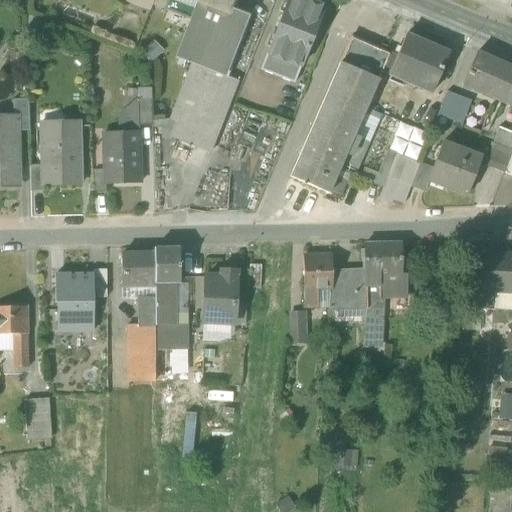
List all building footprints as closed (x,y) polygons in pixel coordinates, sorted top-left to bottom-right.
[(149,13),(152,5),(153,0),(125,0),(124,3),(149,13)] [(153,0),(152,5),(164,10),(168,0),(153,0)] [(168,0),(164,10),(191,21),(198,1),(195,0),(168,0)] [(195,0),(198,1),(228,12),(229,10),(232,0),(195,0)] [(290,0),(287,0),(266,54),(270,56),(268,59),(295,69),(296,66),(300,67),(322,12),(318,10),(319,7),(302,0),(296,0),(296,2),(290,0)] [(176,60),(190,65),(222,78),(246,16),(229,10),(228,12),(198,1),(191,21),(176,60)] [(351,38),(339,64),(377,81),(380,74),(389,55),(384,53),(351,38)] [(391,79),(430,96),(447,56),(414,41),(413,43),(404,39),(396,57),(389,55),(380,74),(391,79)] [(163,51),(152,41),(140,55),(150,65),(163,51)] [(293,85),(300,67),(296,66),(295,69),(268,59),(270,56),(266,54),(259,71),(293,85)] [(462,87),(501,103),(511,77),(511,71),(475,55),(462,87)] [(328,195),(329,192),(339,170),(341,164),(363,115),(365,110),(377,81),(339,64),(289,179),(328,195)] [(235,83),(222,78),(190,65),(169,122),(174,123),(168,139),(208,154),(235,83)] [(511,77),(501,103),(511,107),(511,77)] [(136,89),(137,99),(137,101),(151,101),(151,89),(136,89)] [(437,116),(462,126),(471,104),(446,94),(437,116)] [(137,133),(137,128),(137,101),(137,99),(116,116),(117,134),(137,133)] [(16,118),(16,132),(28,132),(27,101),(12,101),(12,118),(16,118)] [(137,101),(137,128),(152,128),(152,122),(151,101),(137,101)] [(378,121),(363,115),(341,164),(356,171),(378,121)] [(0,187),(17,187),(16,132),(16,118),(12,118),(0,117),(0,187)] [(41,166),(42,186),(80,185),(78,122),(57,122),(58,129),(40,129),(41,166)] [(174,123),(169,122),(152,122),(152,128),(160,129),(159,138),(167,141),(168,139),(174,123)] [(103,173),(103,184),(104,184),(140,183),(138,133),(137,133),(117,134),(102,134),(103,173)] [(511,144),(495,138),(492,146),(511,154),(511,151),(511,144)] [(428,182),(466,197),(481,160),(441,144),(431,170),(426,181),(428,182)] [(503,176),(511,154),(492,146),(490,146),(481,167),(503,176)] [(388,173),(394,156),(387,153),(378,176),(363,170),(359,180),(382,189),(386,179),(381,177),(383,172),(388,173)] [(381,177),(386,179),(386,178),(410,187),(418,165),(394,156),(388,173),(383,172),(381,177)] [(409,187),(424,193),(428,182),(426,181),(431,170),(418,165),(410,187),(409,187)] [(30,191),(43,191),(42,186),(41,166),(29,167),(30,191)] [(350,175),(339,170),(329,192),(340,197),(350,175)] [(91,173),(92,195),(104,195),(104,184),(103,184),(103,173),(91,173)] [(409,187),(410,187),(386,178),(386,179),(382,189),(377,200),(390,205),(391,201),(402,206),(409,187)] [(399,244),(378,245),(379,276),(400,276),(399,272),(399,244)] [(365,277),(379,276),(378,245),(364,245),(364,272),(365,277)] [(153,250),(153,255),(153,285),(173,285),(178,285),(178,250),(153,250)] [(153,299),(153,285),(153,255),(120,255),(121,300),(139,299),(153,299)] [(511,292),(511,257),(485,256),(483,291),(493,291),(511,292)] [(314,288),(328,288),(331,288),(331,272),(330,257),(300,258),(301,294),(303,294),(315,294),(314,288)] [(460,299),(472,299),(474,263),(462,263),(460,299)] [(248,289),(259,290),(260,267),(249,266),(248,289)] [(105,271),(92,271),(92,276),(92,299),(105,299),(105,271)] [(233,306),(246,307),(248,271),(234,271),(234,272),(235,273),(233,306)] [(202,323),(232,325),(233,306),(235,273),(234,272),(220,272),(220,278),(204,277),(202,323)] [(366,308),(365,298),(365,287),(365,277),(364,272),(331,272),(331,288),(328,288),(329,296),(351,296),(352,309),(366,308)] [(400,276),(379,276),(379,287),(365,287),(365,298),(378,298),(404,297),(404,272),(399,272),(400,276)] [(92,299),(92,276),(54,276),(54,304),(56,304),(56,323),(70,323),(70,333),(92,333),(92,299)] [(365,277),(365,287),(379,287),(379,276),(365,277)] [(173,285),(153,285),(153,299),(154,326),(154,327),(174,326),(173,285)] [(187,285),(178,285),(173,285),(174,326),(185,326),(187,326),(187,285)] [(315,294),(303,294),(303,309),(328,309),(329,296),(328,288),(314,288),(315,294)] [(511,311),(511,292),(493,291),(492,310),(511,311)] [(330,309),(329,296),(328,309),(327,323),(365,323),(366,311),(366,308),(352,309),(330,309)] [(351,296),(329,296),(330,309),(352,309),(351,296)] [(363,347),(377,348),(379,310),(378,298),(365,298),(366,308),(366,311),(365,323),(363,346),(363,347)] [(153,299),(139,299),(140,326),(154,326),(153,299)] [(246,307),(233,306),(232,325),(245,326),(246,307)] [(0,335),(12,335),(26,335),(25,308),(0,308),(0,335)] [(289,345),(306,345),(305,313),(289,313),(289,345)] [(460,315),(459,331),(478,332),(479,322),(472,315),(460,315)] [(231,337),(232,325),(202,323),(201,342),(218,343),(231,337)] [(154,326),(140,326),(127,326),(128,383),(153,383),(154,351),(154,327),(154,326)] [(174,326),(154,327),(154,351),(185,351),(185,326),(174,326)] [(326,332),(324,363),(335,364),(337,333),(326,332)] [(0,335),(0,352),(12,352),(12,335),(0,335)] [(26,356),(26,335),(12,335),(12,352),(12,357),(26,356)] [(27,370),(26,356),(12,357),(12,370),(27,370)] [(511,396),(500,395),(498,420),(511,421),(511,405),(511,396)] [(24,400),(26,439),(51,438),(48,398),(24,400)] [(334,466),(354,467),(355,451),(336,450),(334,466)] [(485,473),(499,474),(500,466),(504,466),(505,452),(487,450),(485,473)] [(489,489),(487,511),(509,511),(511,490),(489,489)] [(274,505),(277,511),(287,511),(294,508),(287,497),(274,505)]
